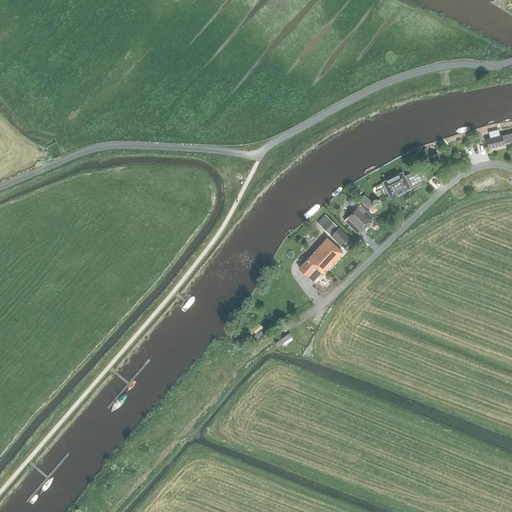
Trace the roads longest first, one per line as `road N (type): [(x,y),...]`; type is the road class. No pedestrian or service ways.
road 1 (unclassified): [(258,157),(273,141),(378,86),(447,65),(511,62)]
road 2 (unclassified): [(511,170),(466,172),(303,318)]
